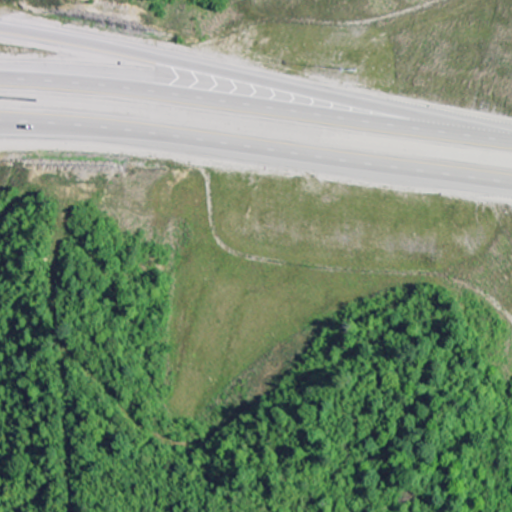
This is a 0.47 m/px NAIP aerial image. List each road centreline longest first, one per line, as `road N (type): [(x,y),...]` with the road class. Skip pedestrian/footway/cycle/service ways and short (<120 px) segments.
road 1 (motorway): [(511,141),(0,33)]
road 2 (motorway): [(0,122),(511,185)]
road 3 (motorway): [(511,141),(0,79)]
